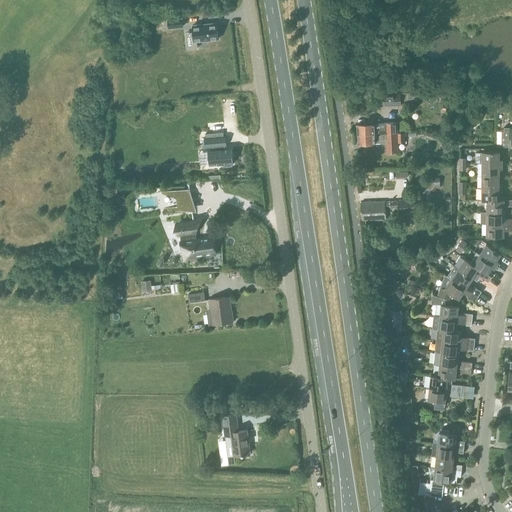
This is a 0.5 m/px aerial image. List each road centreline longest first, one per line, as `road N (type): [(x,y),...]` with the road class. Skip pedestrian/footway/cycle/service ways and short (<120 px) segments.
road 1 (primary): [(266,0),(348,511)]
road 2 (primary): [(380,511),(305,0)]
road 3 (unclassified): [(320,511),(248,0)]
road 4 (unclassified): [(393,511),(329,48)]
road 5 (residential): [(488,403),(497,321),(511,278)]
